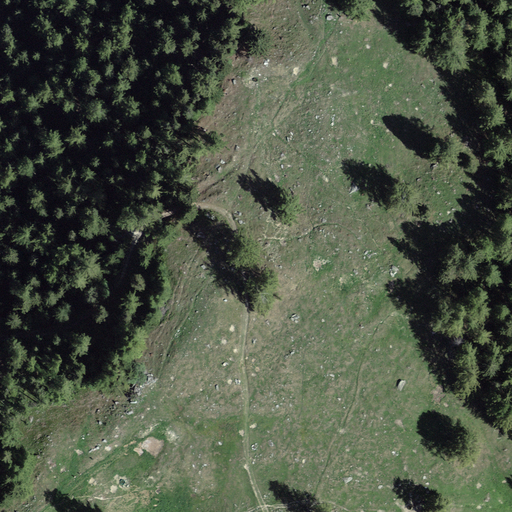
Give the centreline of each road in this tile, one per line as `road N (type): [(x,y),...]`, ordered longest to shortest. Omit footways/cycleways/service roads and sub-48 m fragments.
road 1 (track): [(235,218),(244,237),(244,402),(266,511)]
road 2 (track): [(0,339),(48,331),(82,314),(162,214),(214,203),(235,218)]
